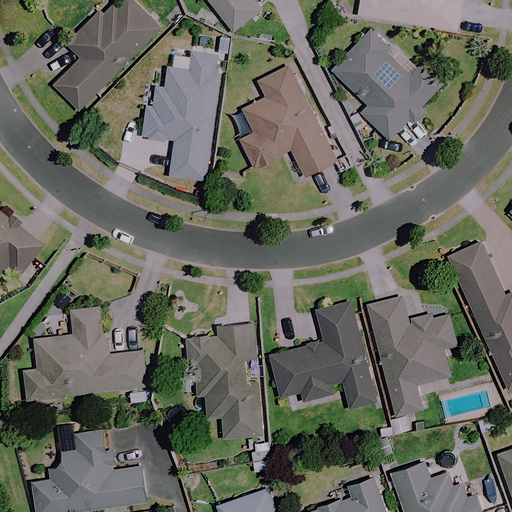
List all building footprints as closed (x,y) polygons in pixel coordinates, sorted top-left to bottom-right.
[(137,0),(126,0),(117,10),(107,0),(102,0),(75,29),(81,35),(72,43),(86,57),(59,84),(84,109),(165,27),(137,0)] [(258,0),(213,0),(237,30),(265,8),(258,0)] [(364,0),(362,14),(461,27),(464,0),(364,0)] [(421,68),(377,26),(336,69),(372,102),(364,111),(394,138),(414,117),(418,121),(453,84),(429,61),(421,68)] [(226,56),(196,51),(193,70),(173,67),(170,88),(156,86),(150,135),(178,139),(173,174),(209,179),(226,56)] [(341,160),(296,65),(262,81),(269,96),(246,107),(258,131),(244,138),(257,166),(295,148),(308,176),(341,160)] [(40,248),(0,215),(0,284),(8,274),(14,279),(40,248)] [(511,389),(511,388),(511,292),(508,295),(485,242),(452,257),(511,389)] [(431,427),(426,408),(420,384),(454,375),(448,348),(462,345),(453,310),(414,320),(408,296),(372,305),(399,414),(391,416),(393,425),(382,428),(385,438),(431,427)] [(379,402),(355,302),(319,311),(327,340),(274,352),(285,397),(305,392),(307,401),(338,394),(335,384),(346,381),(353,408),(379,402)] [(31,399),(131,387),(133,404),(152,402),(149,384),(152,384),(148,349),(112,353),(106,305),(74,309),(77,334),(39,338),(43,368),(28,370),(31,399)] [(259,358),(255,323),(220,327),(221,336),(193,339),(199,394),(209,393),(211,418),(226,416),(228,438),(267,434),(263,396),(253,397),(249,360),(259,358)] [(122,468),(117,427),(78,431),(80,449),(63,451),(61,441),(37,444),(38,455),(32,455),(38,511),(61,511),(168,500),(164,463),(122,468)] [(511,448),(502,452),(511,481),(511,448)] [(467,481),(456,485),(452,472),(434,478),(429,461),(396,472),(409,511),(486,511),(480,493),(472,495),(467,481)] [(390,511),(378,476),(352,485),(356,495),(310,511),(390,511)] [(281,511),(273,488),(222,505),(223,511),(281,511)]
